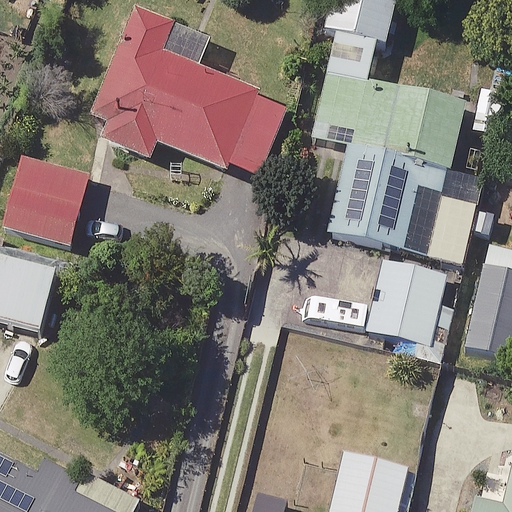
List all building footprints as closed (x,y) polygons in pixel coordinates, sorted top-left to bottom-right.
[(398,0),(331,0),(323,34),(337,38),(311,141),(349,150),(327,236),(462,270),(484,183),(449,174),(466,104),(368,80),(377,46),(387,49),(398,0)] [(206,44),(135,15),(93,118),(112,126),(104,145),(151,164),(159,147),(257,187),(289,109),(195,71),(206,44)] [(510,64),(486,61),(475,126),(499,130),(510,64)] [(90,178),(25,160),(5,232),(69,250),(90,178)] [(59,274),(0,258),(0,325),(42,337),(59,274)] [(459,280),(385,264),(369,336),(424,348),(421,363),(439,367),(459,280)] [(511,278),(484,272),(463,369),(495,376),(499,356),(511,358),(511,278)] [(407,511),(417,472),(345,455),(331,511),(407,511)] [(47,484),(0,461),(0,511),(138,511),(141,505),(84,478),(75,497),(47,484)] [(511,511),(511,469),(509,480),(483,473),(473,511),(511,511)]
